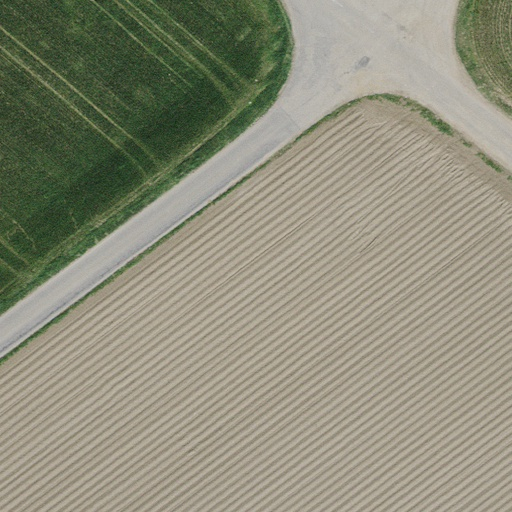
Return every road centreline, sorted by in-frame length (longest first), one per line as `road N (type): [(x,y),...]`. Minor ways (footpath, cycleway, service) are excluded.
road 1 (residential): [(0,332),(380,43)]
road 2 (unclassified): [(380,43),(511,145)]
